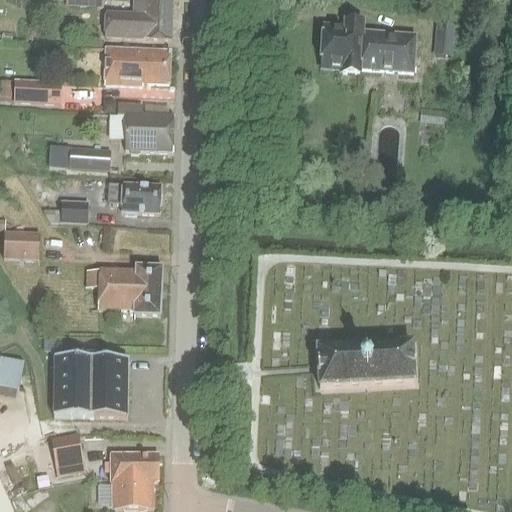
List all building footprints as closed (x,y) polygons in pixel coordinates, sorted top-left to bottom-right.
[(66,0),(66,11),(104,12),(104,0),(66,0)] [(171,44),(172,6),(134,3),(134,18),(106,16),(105,41),(171,44)] [(453,60),(456,22),(436,21),(434,59),(453,60)] [(413,78),(416,40),(363,35),(363,26),(346,24),(345,32),(324,30),(321,71),(341,73),(341,76),(359,78),(359,73),(413,78)] [(169,88),(170,55),(106,53),(105,89),(142,90),(143,87),(169,88)] [(11,84),(0,83),(0,105),(10,106),(11,84)] [(35,85),(34,108),(60,109),(61,86),(35,85)] [(104,104),(103,117),(116,117),(116,105),(104,104)] [(118,111),(118,119),(127,119),(142,119),(142,112),(118,111)] [(126,144),(125,154),(172,156),(174,121),(142,119),(127,119),(126,121),(126,135),(126,144)] [(370,146),(361,145),(359,160),(369,160),(370,146)] [(70,154),(69,171),(110,174),(111,155),(70,152),(70,154)] [(160,219),(161,191),(122,189),(109,189),(108,209),(122,209),(121,217),(160,219)] [(88,205),(61,204),(61,215),(60,227),(87,228),(88,205)] [(43,215),(43,216),(49,226),(60,227),(61,215),(43,215)] [(39,236),(3,234),(4,223),(0,222),(0,234),(3,235),(2,261),(38,263),(39,236)] [(160,320),(162,272),(136,271),(136,275),(100,273),(100,275),(87,274),(86,291),(99,291),(99,313),(134,315),(134,319),(160,320)] [(319,392),(414,386),(412,348),(371,350),(370,339),(359,340),(360,351),(317,353),(319,392)] [(127,422),(128,401),(128,363),(97,363),(97,354),(78,353),(79,349),(56,349),(56,362),(55,362),(54,421),(127,422)] [(0,365),(0,390),(19,394),(24,366),(1,361),(0,365)] [(78,440),(52,444),(57,475),(81,470),(83,470),(78,440)] [(153,511),(153,486),(159,486),(159,458),(111,458),(111,487),(115,487),(114,511),(153,511)]
